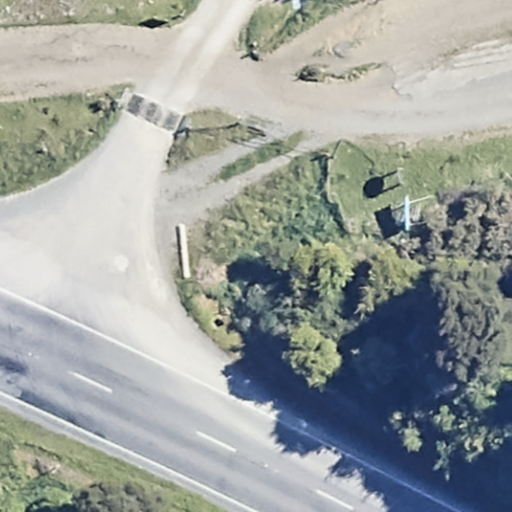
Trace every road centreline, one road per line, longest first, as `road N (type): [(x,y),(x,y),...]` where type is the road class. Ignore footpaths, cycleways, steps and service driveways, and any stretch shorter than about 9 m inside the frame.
road 1 (track): [(0,61),(72,53),(174,66),(287,94),(437,95),(511,79)]
road 2 (track): [(10,348),(218,0)]
road 3 (trunk): [(0,344),(351,511)]
